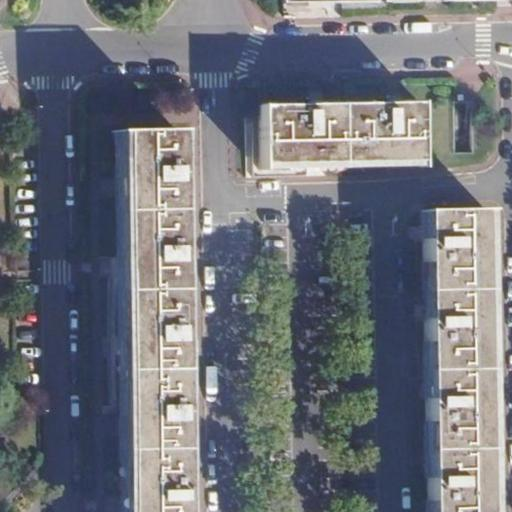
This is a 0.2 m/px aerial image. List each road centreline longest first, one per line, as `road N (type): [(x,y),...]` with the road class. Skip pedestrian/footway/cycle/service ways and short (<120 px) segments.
road 1 (residential): [(50,56),(56,491)]
road 2 (residential): [(206,52),(511,43)]
road 3 (residential): [(56,56),(206,52)]
